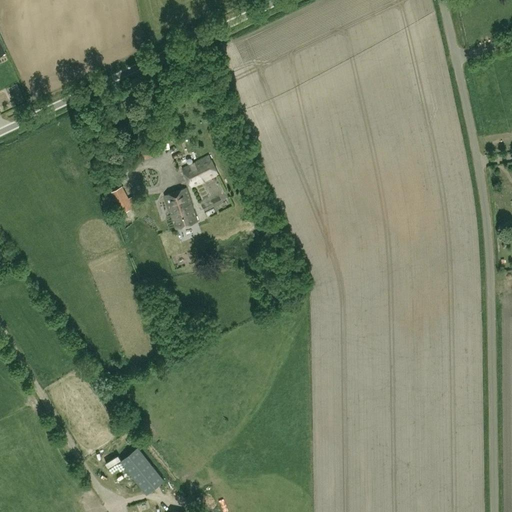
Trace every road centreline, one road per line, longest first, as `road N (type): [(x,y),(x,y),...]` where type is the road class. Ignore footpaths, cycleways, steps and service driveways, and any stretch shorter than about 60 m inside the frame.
road 1 (unclassified): [(496,511),(484,198),(441,0)]
road 2 (unclassified): [(0,131),(277,0)]
